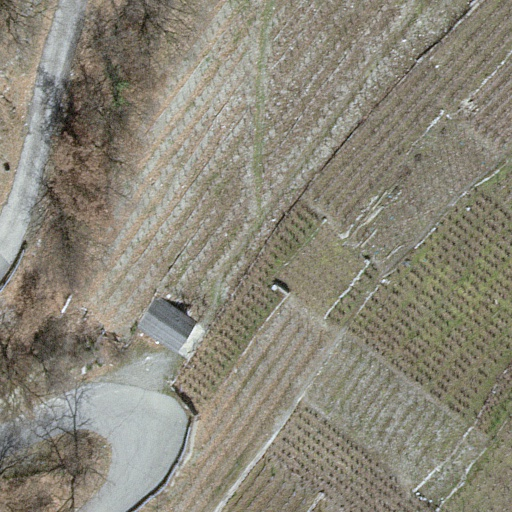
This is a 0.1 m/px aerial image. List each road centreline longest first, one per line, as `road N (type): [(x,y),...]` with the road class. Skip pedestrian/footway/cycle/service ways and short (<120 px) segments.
road 1 (unclassified): [(0,250),(24,193),(71,0)]
road 2 (unclassified): [(102,511),(136,466),(133,435),(118,417),(64,416),(0,442)]
